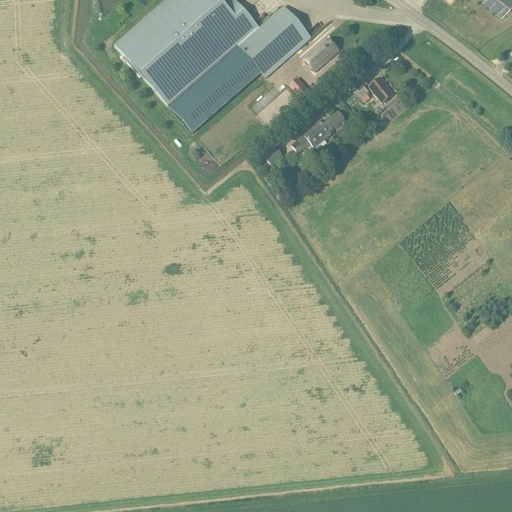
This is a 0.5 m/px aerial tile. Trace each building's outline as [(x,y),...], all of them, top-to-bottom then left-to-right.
[(165,0),(114,46),(167,107),(236,47),(258,27),(233,0),(165,0)] [(511,2),(511,0),(477,0),(500,18),(511,2)] [(236,47),(167,107),(192,136),(261,76),(265,79),(303,46),(310,39),(284,9),(260,30),(238,49),(236,47)] [(327,40),(303,62),(314,74),(338,53),(327,40)] [(299,99),(308,91),(295,77),(286,84),(299,99)] [(368,89),(382,106),(393,96),(387,89),(388,88),(381,79),(368,89)] [(363,86),(353,94),(359,102),(360,100),(364,105),(370,100),(366,95),(368,94),(363,86)] [(354,97),(346,103),(350,107),(357,101),(354,97)] [(344,122),(343,122),(337,114),(322,126),(321,124),(291,147),(297,155),(309,145),(314,151),(331,137),(329,134),(344,122)] [(364,117),(359,121),(363,126),(368,122),(364,117)] [(275,149),(267,156),(264,158),(272,168),(283,160),(275,149)]
